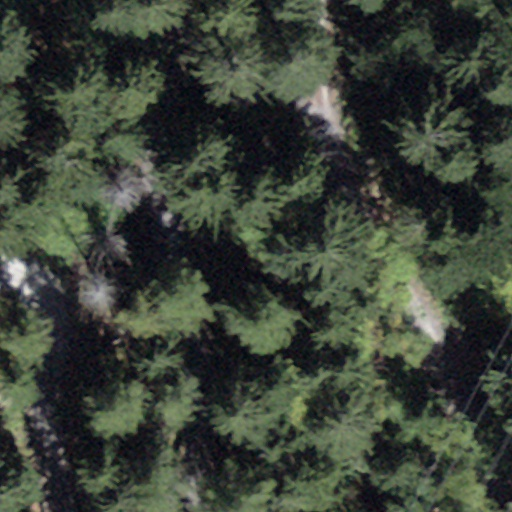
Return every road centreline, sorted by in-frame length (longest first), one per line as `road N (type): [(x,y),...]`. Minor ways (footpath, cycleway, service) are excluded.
road 1 (track): [(485,511),(441,324),(393,244),(350,210),(319,103),(331,0)]
road 2 (track): [(210,0),(202,29),(200,511)]
road 3 (track): [(64,511),(46,422),(51,304),(22,275),(0,270)]
